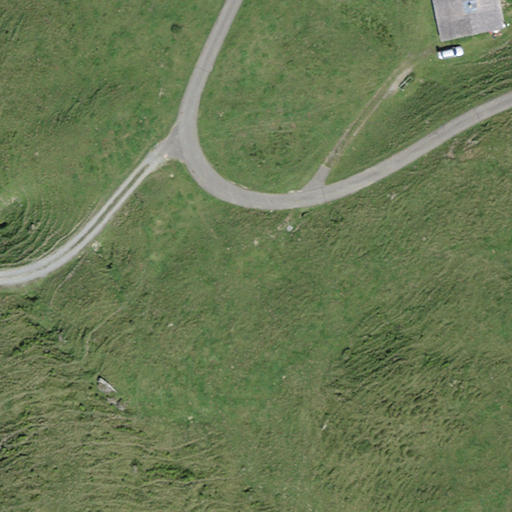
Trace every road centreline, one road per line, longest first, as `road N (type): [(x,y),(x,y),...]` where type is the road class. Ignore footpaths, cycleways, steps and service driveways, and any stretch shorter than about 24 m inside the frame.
road 1 (track): [(0,279),(57,259),(155,159),(187,142)]
road 2 (track): [(405,64),(307,199)]
